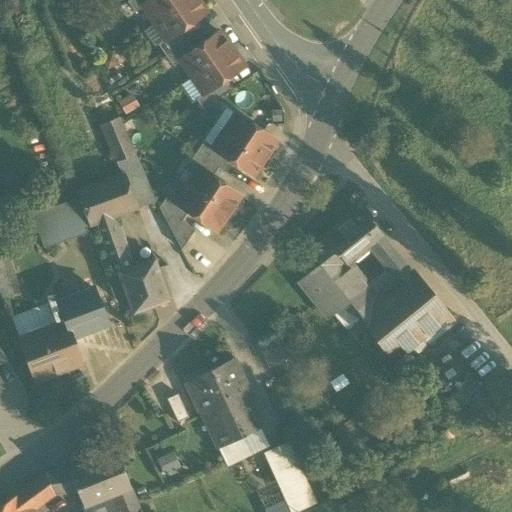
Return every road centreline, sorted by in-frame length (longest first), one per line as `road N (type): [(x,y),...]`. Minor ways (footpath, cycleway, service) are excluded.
road 1 (secondary): [(0,483),(67,435),(222,290),(322,140),(334,88)]
road 2 (track): [(322,140),(511,363)]
road 3 (tertiary): [(334,88),(284,55),(244,0)]
